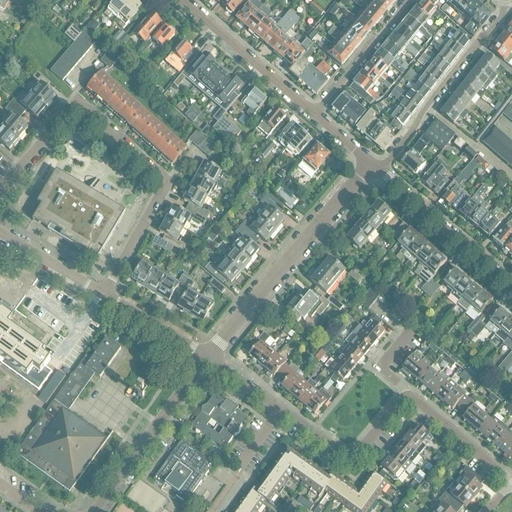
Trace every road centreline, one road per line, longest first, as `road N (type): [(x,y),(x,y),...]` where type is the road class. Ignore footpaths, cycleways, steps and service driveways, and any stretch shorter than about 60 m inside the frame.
road 1 (residential): [(0,195),(76,102),(167,181),(103,295)]
road 2 (residential): [(406,399),(348,457),(206,355)]
road 3 (residential): [(206,355),(372,164)]
road 4 (residential): [(380,171),(503,12),(503,0)]
road 5 (residential): [(98,511),(206,355)]
road 6 (residential): [(181,0),(314,114)]
road 7 (residential): [(380,171),(511,285)]
road 8 (residential): [(409,0),(314,114)]
road 9 (residential): [(511,483),(406,399)]
road 10 (residential): [(0,232),(103,295)]
